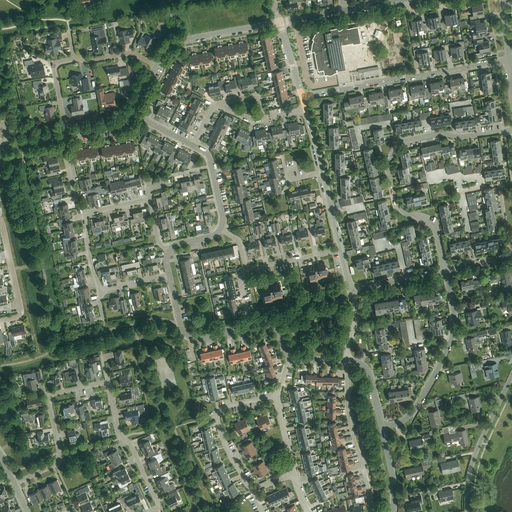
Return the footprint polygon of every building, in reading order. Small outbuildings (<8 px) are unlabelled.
[(297,1),(304,0),(288,0),(289,2),(285,3),(287,11),(298,9),(297,1)] [(474,0),(466,2),(467,6),(469,5),(470,11),(472,11),(483,9),(483,5),(481,5),(481,3),(474,4),(474,0)] [(483,9),(472,11),(473,16),(469,17),(470,20),(477,18),(476,15),(483,14),(483,12),(484,12),(483,9)] [(452,24),(452,27),(458,26),(458,27),(461,26),(460,22),(459,19),(457,20),(455,13),(454,13),(453,12),(450,13),(452,24)] [(446,22),(443,22),(444,29),(447,29),(446,25),(452,24),(450,13),(446,13),(446,15),(444,15),(446,22)] [(437,15),(433,16),(435,27),(440,26),(441,30),(444,29),(443,22),(440,23),(439,16),(437,16),(437,15)] [(426,25),(427,32),(432,31),(436,31),(435,27),(433,16),(429,16),(429,18),(428,18),(429,25),(426,25)] [(416,19),(418,32),(424,31),(424,33),(427,33),(427,32),(426,25),(423,26),(422,19),(420,19),(420,18),(416,19)] [(413,32),(418,32),(416,19),(412,19),(412,21),(411,21),(412,28),(409,28),(410,36),(413,35),(413,32)] [(474,29),(487,27),(486,23),(485,24),(484,22),(478,23),(477,20),(470,21),(471,27),(473,26),(474,29)] [(94,30),(95,36),(92,37),(95,52),(101,50),(101,45),(107,44),(103,24),(90,26),(91,31),(94,30)] [(314,35),(313,38),(314,39),(312,44),(311,50),(312,50),(314,50),(318,71),(319,75),(324,74),(324,75),(327,74),(328,75),(329,75),(330,75),(332,74),(333,74),(334,73),(336,72),(336,70),(345,68),(345,67),(342,52),(342,50),(341,45),(345,45),(349,44),(353,43),(353,44),(360,43),(357,27),(352,28),(350,28),(348,29),(346,28),(345,28),(344,28),(343,29),(341,29),(340,30),(338,30),(338,28),(327,30),(322,32),(321,31),(317,32),(314,35)] [(474,29),(474,32),(472,33),(473,38),(480,37),(480,34),(486,33),(486,31),(487,31),(487,27),(474,29)] [(128,38),(134,37),(132,30),(127,31),(127,30),(118,32),(119,35),(119,36),(121,44),(129,42),(128,38)] [(59,41),(57,42),(56,40),(62,39),(61,33),(54,34),(54,35),(51,35),(51,39),(48,39),(49,45),(45,46),(46,52),(50,51),(50,54),(58,52),(57,49),(61,49),(59,41)] [(153,43),(155,39),(146,35),(145,39),(141,37),(137,44),(144,47),(145,47),(151,50),(154,43),(153,43)] [(258,41),(258,43),(273,40),(273,38),(271,39),(270,35),(261,37),(262,40),(258,41)] [(478,44),(479,48),(490,46),(489,42),(488,42),(488,41),(481,42),(480,39),(473,40),(474,45),(478,44)] [(459,46),(456,46),(458,57),(461,57),(461,56),(463,55),(462,49),(465,48),(463,41),(458,42),(459,46)] [(454,58),(458,57),(456,46),(450,47),(450,43),(447,44),(448,51),(451,51),(452,57),(454,57),(454,58)] [(447,44),(444,45),(441,45),(442,49),(439,49),(441,61),(445,60),(444,59),(446,58),(445,52),(448,51),(447,44)] [(222,61),(219,45),(218,46),(218,47),(214,48),(216,58),(219,57),(220,61),(222,61)] [(273,49),(273,46),(263,48),(264,51),(260,52),(261,54),(275,51),(275,49),(273,49)] [(433,46),(430,47),(431,54),(434,54),(435,60),(437,60),(437,61),(441,61),(439,49),(433,50),(433,46)] [(490,46),(479,48),(479,53),(475,54),(476,57),(484,56),(483,53),(490,52),(489,50),(491,50),(490,46)] [(430,47),(427,48),(422,48),(422,52),(424,63),(428,63),(428,62),(429,61),(428,55),(431,54),(430,47)] [(420,63),(420,64),(424,63),(422,52),(421,49),(413,50),(414,57),(417,57),(418,63),(420,63)] [(276,60),(275,56),(265,58),(266,61),(262,62),(263,65),(278,61),(277,60),(276,60)] [(31,69),(32,73),(30,73),(30,74),(30,76),(31,77),(32,77),(45,74),(43,64),(33,66),(31,60),(24,61),(26,67),(28,67),(29,69),(31,69)] [(188,72),(186,71),(183,69),(184,66),(176,62),(174,65),(173,64),(172,66),(185,73),(187,74),(188,72)] [(118,77),(126,75),(125,68),(119,69),(119,66),(107,69),(109,76),(118,74),(118,77)] [(171,72),(179,76),(181,73),(184,75),(185,73),(172,66),(171,67),(173,68),(171,72)] [(270,77),(270,79),(285,76),(285,74),(283,75),(282,71),(273,73),(273,76),(270,77)] [(167,75),(180,82),(181,80),(178,78),(179,76),(171,72),(170,75),(168,74),(167,75)] [(251,77),(246,78),(248,89),(254,88),(253,84),(257,83),(255,73),(254,73),(254,72),(252,73),(252,74),(250,74),(251,75),(251,77)] [(80,91),(89,90),(87,78),(83,79),(82,74),(72,76),(70,78),(72,85),(79,84),(80,91)] [(166,81),(174,85),(176,83),(179,85),(180,82),(167,75),(166,77),(168,78),(166,81)] [(229,82),(232,93),(237,92),(236,87),(239,86),(237,76),(234,77),(234,80),(229,82)] [(246,78),(241,79),(240,76),(237,76),(239,86),(242,86),(243,91),(248,89),(246,78)] [(463,76),(456,78),(458,88),(463,87),(464,90),(469,89),(467,82),(465,83),(463,76)] [(224,83),(224,80),(223,77),(220,78),(221,81),(223,89),(226,89),(227,94),(232,93),(229,82),(229,80),(226,81),(226,82),(224,83)] [(451,85),(448,86),(449,92),(454,91),(453,89),(458,88),(456,78),(450,79),(451,85)] [(42,80),(40,81),(33,82),(34,89),(39,88),(41,99),(49,97),(47,85),(43,86),(42,80)] [(437,81),(439,91),(443,90),(444,93),(449,92),(448,86),(445,86),(444,80),(437,81)] [(162,85),(175,92),(176,90),(173,88),(174,85),(166,81),(164,84),(163,83),(162,85)] [(218,84),(213,85),(216,97),(221,96),(220,90),(223,89),(221,81),(218,82),(218,84)] [(428,89),(430,99),(435,98),(434,92),(439,91),(437,81),(430,83),(431,89),(428,89)] [(285,85),(284,82),(275,84),(276,87),(272,87),(272,90),(287,87),(287,85),(285,85)] [(424,84),(417,85),(419,98),(424,97),(424,100),(430,99),(428,89),(425,90),(424,84)] [(175,92),(162,85),(161,87),(162,87),(161,91),(169,95),(171,92),(174,94),(175,92)] [(419,98),(417,85),(410,86),(411,93),(408,93),(409,100),(419,98)] [(205,92),(199,87),(196,91),(203,96),(205,92)] [(395,89),(398,101),(403,100),(403,101),(408,100),(407,93),(403,94),(402,88),(395,89)] [(398,101),(395,89),(388,90),(390,96),(387,97),(388,104),(388,107),(393,106),(393,103),(393,102),(398,101)] [(113,93),(103,95),(103,91),(97,92),(100,104),(105,103),(106,107),(115,105),(113,93)] [(376,93),(378,102),(383,101),(383,104),(388,104),(387,97),(384,98),(382,91),(376,93)] [(287,96),(287,92),(277,94),(278,97),(274,98),(275,100),(289,97),(289,95),(287,96)] [(191,96),(195,98),(192,102),(203,108),(205,103),(202,101),(203,98),(192,93),(191,96)] [(368,107),(373,106),(374,103),(378,102),(376,93),(369,94),(370,100),(367,101),(368,107)] [(358,109),(368,107),(367,101),(364,101),(363,95),(356,96),(358,109)] [(346,111),(349,111),(358,109),(356,96),(349,97),(350,100),(344,101),(346,111)] [(73,115),(84,113),(83,105),(82,105),(80,98),(73,99),(75,106),(71,107),(73,115)] [(155,115),(160,118),(166,107),(165,107),(161,105),(162,102),(159,100),(154,108),(158,110),(155,115)] [(203,108),(192,102),(190,107),(201,112),(203,108)] [(47,105),(40,106),(39,106),(40,112),(46,111),(47,119),(55,118),(53,107),(47,108),(47,105)] [(160,118),(165,120),(167,116),(170,117),(175,108),(172,107),(171,108),(166,105),(165,107),(166,107),(160,118)] [(201,112),(190,107),(188,112),(198,117),(201,112)] [(198,117),(188,112),(186,116),(196,121),(198,117)] [(450,123),(449,114),(448,112),(445,113),(445,115),(442,116),(444,124),(450,123)] [(227,115),(226,118),(220,116),(218,121),(229,126),(230,123),(231,124),(234,118),(227,115)] [(196,121),(186,116),(183,121),(194,126),(196,121)] [(429,118),(430,118),(431,127),(438,126),(436,117),(429,118)] [(415,130),(414,121),(408,122),(407,119),(407,120),(409,131),(415,130)] [(403,132),(409,131),(407,120),(404,120),(405,122),(401,123),(401,121),(403,132)] [(186,132),(187,129),(192,131),(194,126),(183,121),(181,126),(178,124),(176,127),(186,132)] [(216,125),(226,130),(229,126),(218,121),(216,125)] [(403,132),(401,121),(398,121),(398,123),(394,124),(396,133),(403,132)] [(300,135),(304,134),(302,125),(298,126),(298,122),(292,123),(295,137),(301,136),(300,135)] [(292,123),(287,124),(288,129),(285,130),(287,136),(288,140),(291,139),(290,138),(295,137),(292,123)] [(226,130),(216,125),(214,130),(224,135),(226,130)] [(279,138),(284,137),(287,136),(285,130),(282,131),(281,125),(276,127),(279,138)] [(274,139),(279,138),(276,127),(271,128),(272,133),(269,134),(271,143),(274,142),(274,139)] [(232,138),(235,139),(240,141),(245,130),(240,128),(239,131),(236,130),(232,138)] [(263,145),(271,143),(269,134),(266,134),(265,129),(260,130),(263,145)] [(372,137),(383,135),(382,129),(373,131),(374,137),(372,137)] [(224,135),(214,130),(211,134),(222,140),(224,135)] [(251,139),(247,138),(250,132),(245,130),(240,141),(239,143),(244,145),(243,150),(250,150),(251,139)] [(253,137),(255,146),(255,148),(258,147),(258,146),(263,145),(260,130),(255,131),(256,137),(253,137)] [(141,140),(140,144),(148,149),(149,147),(155,136),(150,134),(149,136),(145,134),(144,136),(141,140)] [(220,144),(222,140),(211,134),(209,139),(220,144)] [(155,136),(149,147),(154,149),(153,151),(156,153),(161,143),(158,141),(160,139),(155,136)] [(223,146),(220,144),(209,139),(207,144),(212,146),(210,150),(217,153),(219,150),(220,150),(223,146)] [(161,143),(156,153),(161,156),(162,155),(163,156),(164,154),(170,144),(165,141),(163,144),(161,143)] [(170,144),(164,154),(169,157),(167,161),(169,162),(171,159),(174,154),(175,150),(173,149),(174,146),(170,144)] [(440,144),(433,145),(436,154),(442,152),(441,147),(440,144)] [(447,146),(449,154),(450,156),(452,156),(456,155),(455,153),(453,144),(447,146)] [(429,155),(436,154),(433,145),(427,146),(429,155)] [(423,157),(429,155),(427,146),(421,148),(423,157)] [(449,154),(447,146),(441,147),(442,152),(443,156),(449,154)] [(365,157),(373,155),(372,148),(363,150),(365,157)] [(174,154),(171,159),(174,161),(174,160),(179,162),(184,152),(180,149),(177,155),(174,154)] [(459,150),(460,153),(458,153),(459,163),(464,162),(463,158),(467,158),(466,149),(459,150)] [(400,153),(401,160),(410,158),(408,151),(400,153)] [(179,162),(178,163),(183,166),(186,168),(189,161),(191,158),(188,156),(189,154),(184,152),(179,162)] [(365,157),(366,163),(375,161),(373,155),(365,157)] [(49,163),(49,165),(49,166),(59,164),(58,158),(51,159),(50,156),(43,157),(45,164),(49,163)] [(411,164),(411,161),(414,160),(413,157),(410,158),(401,160),(403,166),(411,164)] [(366,163),(367,169),(376,167),(375,161),(366,163)] [(45,166),(46,170),(47,176),(55,175),(54,171),(60,170),(59,164),(49,166),(49,165),(45,166)] [(270,170),(266,170),(266,173),(279,170),(278,165),(269,167),(270,170)] [(378,174),(376,167),(367,169),(369,176),(378,174)] [(397,170),(399,176),(407,174),(406,168),(397,170)] [(92,183),(91,179),(97,178),(96,173),(79,177),(80,180),(79,180),(80,185),(92,183)] [(407,174),(399,176),(400,182),(404,182),(405,184),(411,183),(409,174),(407,174)] [(269,181),(265,182),(266,184),(279,181),(278,176),(271,178),(271,177),(268,178),(269,181)] [(369,178),(371,185),(380,183),(378,176),(369,178)] [(200,189),(205,188),(204,183),(200,184),(198,177),(193,178),(195,185),(196,190),(196,192),(201,191),(200,189)] [(247,177),(234,180),(235,185),(241,184),(244,184),(244,181),(248,180),(247,177)] [(54,186),(54,188),(64,186),(62,180),(56,181),(55,178),(48,180),(50,186),(54,186)] [(119,181),(122,193),(124,192),(125,196),(128,196),(124,178),(123,179),(124,180),(119,181)] [(132,190),(129,179),(125,180),(125,178),(124,178),(128,196),(130,195),(129,191),(132,190)] [(132,190),(134,190),(135,194),(138,194),(137,189),(134,178),(129,179),(132,190)] [(190,178),(185,179),(188,191),(196,190),(195,185),(191,186),(190,178)] [(179,193),(188,191),(185,179),(180,180),(182,188),(178,188),(179,193)] [(114,182),(110,183),(109,180),(105,181),(107,191),(111,190),(112,195),(117,194),(114,182)] [(81,191),(86,190),(87,192),(101,189),(101,186),(97,187),(93,188),(92,183),(80,185),(81,191)] [(381,189),(380,183),(371,185),(372,191),(381,189)] [(50,189),(51,192),(52,199),(59,197),(59,194),(65,192),(64,186),(54,188),(50,189)] [(105,188),(101,189),(87,192),(87,195),(88,201),(100,198),(99,193),(106,191),(105,188)] [(305,201),(307,201),(304,188),(299,189),(301,198),(304,197),(305,201)] [(484,190),(485,196),(494,194),(493,188),(484,190)] [(372,191),(374,197),(382,196),(381,189),(372,191)] [(293,200),(294,204),(294,205),(291,205),(292,209),(297,208),(296,203),(297,203),(294,190),(288,192),(290,201),(293,200)] [(154,198),(155,202),(167,200),(165,191),(161,192),(162,196),(154,198)] [(425,193),(418,195),(420,204),(427,202),(425,193)] [(244,195),(235,197),(236,202),(241,201),(245,200),(244,197),(248,196),(248,194),(244,195)] [(495,201),(494,194),(485,196),(486,203),(495,201)] [(418,195),(412,196),(414,205),(420,204),(418,195)] [(408,207),(414,205),(412,196),(406,198),(408,207)] [(90,206),(94,205),(95,207),(102,206),(100,198),(88,201),(90,206)] [(169,208),(169,205),(171,204),(172,203),(171,199),(167,200),(155,202),(156,207),(164,206),(164,209),(169,208)] [(377,202),(378,209),(387,207),(385,200),(377,202)] [(497,207),(495,201),(486,203),(488,209),(493,208),(497,207)] [(58,213),(69,210),(67,204),(61,205),(61,203),(54,204),(55,207),(54,208),(55,212),(56,213),(58,212),(58,213)] [(196,204),(196,207),(194,208),(195,212),(197,212),(198,212),(202,211),(210,210),(208,205),(201,207),(200,203),(196,204)] [(255,204),(242,207),(243,212),(252,210),(252,207),(256,206),(255,204)] [(440,213),(449,211),(447,205),(439,206),(440,213)] [(388,213),(387,207),(378,209),(380,215),(388,213)] [(486,216),(494,214),(493,208),(488,209),(484,210),(486,216)] [(137,210),(140,222),(148,220),(147,215),(143,216),(142,209),(137,210)] [(58,219),(59,222),(65,221),(64,218),(70,217),(69,210),(58,213),(60,219),(58,219)] [(131,224),(140,222),(137,210),(132,211),(134,219),(130,219),(131,224)] [(203,215),(202,211),(198,212),(199,221),(211,218),(210,213),(203,215)] [(450,217),(449,211),(440,213),(441,219),(450,217)] [(172,221),(174,220),(175,219),(175,217),(173,215),(171,216),(170,212),(165,213),(166,217),(159,219),(160,224),(172,221)] [(390,219),(388,213),(380,215),(381,221),(390,219)] [(123,214),(118,215),(121,227),(129,225),(128,220),(124,221),(123,214)] [(257,214),(244,217),(246,223),(255,221),(254,218),(258,217),(257,214)] [(496,220),(494,214),(486,216),(487,222),(496,220)] [(111,224),(112,229),(115,228),(116,231),(121,230),(120,227),(121,227),(118,215),(113,216),(115,223),(111,224)] [(452,223),(450,217),(441,219),(443,225),(452,223)] [(103,218),(99,219),(101,231),(110,229),(109,224),(105,225),(103,218)] [(199,221),(200,221),(196,222),(197,226),(200,225),(201,229),(196,230),(197,234),(204,232),(203,229),(206,228),(205,224),(212,223),(211,218),(199,221)] [(94,220),(95,224),(91,225),(93,233),(101,231),(99,219),(94,220)] [(325,235),(324,229),(325,229),(324,225),(320,225),(319,219),(316,220),(320,236),(325,235)] [(390,219),(381,221),(378,222),(380,230),(385,229),(388,228),(388,226),(391,226),(390,219)] [(349,221),(347,222),(348,228),(357,226),(355,220),(352,221),(349,221)] [(496,220),(487,222),(488,229),(497,227),(496,220)] [(63,227),(64,230),(73,228),(71,222),(65,224),(65,221),(59,222),(60,227),(63,227)] [(168,227),(169,230),(174,229),(172,221),(160,224),(161,228),(168,227)] [(452,223),(443,225),(444,232),(453,230),(452,223)] [(404,227),(405,233),(414,231),(413,225),(404,227)] [(301,227),(303,240),(309,239),(307,230),(304,230),(303,226),(301,227)] [(357,226),(348,228),(350,235),(358,233),(357,226)] [(61,235),(63,240),(69,239),(68,236),(74,235),(73,228),(64,230),(65,234),(61,235)] [(286,228),(284,228),(284,231),(287,244),(293,242),(291,233),(288,234),(286,228)] [(176,238),(174,229),(169,230),(162,232),(163,237),(170,235),(171,239),(176,238)] [(414,231),(405,233),(407,239),(415,238),(414,231)] [(358,233),(350,235),(351,241),(360,239),(358,233)] [(268,234),(271,247),(276,246),(274,237),(271,238),(270,234),(268,234)] [(252,238),(254,251),(260,250),(258,241),(255,241),(254,237),(252,238)] [(418,239),(419,245),(428,243),(426,237),(418,239)] [(495,248),(502,246),(500,238),(493,239),(495,248)] [(67,245),(68,248),(68,249),(77,247),(75,240),(69,242),(69,239),(63,240),(64,246),(67,245)] [(360,239),(351,241),(352,247),(361,245),(360,239)] [(493,239),(487,241),(489,249),(495,248),(493,239)] [(462,241),(464,250),(470,248),(468,240),(462,241)] [(462,241),(456,243),(457,251),(464,250),(462,241)] [(487,241),(481,242),(483,251),(489,249),(487,241)] [(476,252),(483,251),(481,242),(474,244),(476,252)] [(429,249),(428,243),(419,245),(421,251),(429,249)] [(451,253),(457,251),(456,243),(449,244),(451,253)] [(78,253),(77,247),(68,249),(68,248),(65,249),(65,250),(64,250),(65,253),(67,259),(73,257),(72,254),(78,253)] [(229,257),(230,257),(230,260),(234,259),(235,258),(238,257),(237,250),(234,251),(233,247),(228,248),(229,257)] [(431,256),(429,249),(421,251),(422,258),(431,256)] [(98,262),(106,260),(105,253),(97,255),(98,262)] [(146,257),(146,260),(142,261),(144,265),(147,265),(149,272),(154,271),(151,259),(151,256),(150,256),(150,255),(149,255),(146,256),(146,257)] [(182,266),(191,264),(190,259),(191,258),(190,255),(184,257),(184,260),(181,260),(182,266)] [(431,256),(422,258),(423,264),(425,264),(428,263),(432,262),(431,256)] [(151,259),(154,271),(158,270),(157,262),(161,262),(160,257),(151,259)] [(362,258),(364,267),(370,266),(368,257),(362,258)] [(357,269),(364,267),(362,258),(355,260),(357,269)] [(392,262),(393,271),(400,269),(398,261),(392,262)] [(130,263),(133,275),(137,274),(136,267),(140,266),(139,262),(130,263)] [(326,277),(327,277),(324,262),(317,264),(318,266),(307,268),(311,283),(317,281),(318,282),(326,281),(326,277)] [(392,262),(385,264),(387,272),(393,271),(392,262)] [(128,276),(133,275),(130,263),(121,265),(122,270),(126,269),(128,276)] [(79,270),(78,267),(78,264),(72,266),(72,269),(73,274),(76,274),(77,277),(85,275),(84,269),(79,270)] [(385,264),(379,265),(381,274),(387,272),(385,264)] [(375,275),(381,274),(379,265),(373,266),(375,275)] [(109,268),(111,280),(116,279),(115,272),(118,271),(117,266),(109,268)] [(111,280),(109,268),(100,270),(101,275),(105,274),(107,281),(111,280)] [(498,280),(501,279),(501,280),(502,279),(503,284),(502,285),(503,291),(511,288),(511,284),(509,272),(500,274),(500,275),(497,276),(496,274),(488,276),(490,283),(498,281),(498,280)] [(77,277),(77,281),(74,282),(74,284),(73,285),(74,287),(81,286),(81,283),(87,282),(85,275),(77,277)] [(473,287),(474,289),(482,287),(480,280),(472,281),(472,279),(460,282),(462,290),(473,287)] [(272,300),(283,298),(279,283),(273,285),(272,283),(264,285),(264,289),(263,289),(266,304),(273,302),(272,300)] [(186,287),(188,292),(191,292),(192,295),(201,293),(200,289),(196,290),(195,285),(186,287)] [(81,286),(74,287),(75,290),(76,290),(76,292),(75,292),(76,297),(78,296),(89,294),(88,287),(82,289),(81,286)] [(161,287),(153,289),(156,300),(161,298),(162,301),(163,303),(168,302),(167,299),(166,294),(163,294),(161,287)] [(8,296),(7,291),(0,292),(0,301),(7,300),(6,297),(8,296)] [(433,292),(427,293),(428,303),(429,305),(432,304),(431,302),(435,302),(435,304),(439,303),(437,295),(434,295),(433,292)] [(133,305),(141,303),(138,293),(131,294),(133,304),(130,304),(131,310),(134,310),(133,305)] [(420,294),(422,304),(422,306),(425,305),(425,303),(428,303),(427,293),(420,294)] [(78,300),(79,305),(85,304),(85,301),(91,300),(89,294),(78,296),(79,300),(78,300)] [(418,304),(422,304),(420,294),(413,295),(415,305),(415,307),(418,306),(418,304)] [(127,312),(125,304),(124,298),(120,299),(119,297),(111,299),(112,300),(109,301),(110,307),(113,307),(114,308),(121,307),(123,313),(127,312)] [(398,299),(400,309),(400,311),(403,311),(403,309),(406,308),(405,298),(398,299)] [(398,299),(391,300),(393,310),(393,312),(396,312),(396,310),(400,309),(398,299)] [(509,313),(511,312),(511,299),(502,302),(503,310),(508,309),(509,313)] [(7,300),(0,301),(0,310),(11,308),(10,303),(8,303),(7,300)] [(391,300),(385,301),(386,311),(386,313),(390,313),(390,311),(393,310),(391,300)] [(386,311),(385,301),(378,302),(375,303),(375,306),(376,308),(375,308),(376,314),(377,314),(377,315),(383,314),(383,312),(386,311)] [(81,314),(85,314),(93,312),(92,305),(87,306),(87,304),(85,304),(79,305),(80,311),(81,314)] [(481,319),(482,319),(480,310),(477,311),(477,310),(466,313),(467,319),(468,319),(470,325),(469,325),(469,326),(472,325),(473,325),(479,323),(478,319),(481,318),(481,319)] [(85,314),(86,317),(82,318),(83,324),(91,322),(90,319),(95,318),(93,312),(85,314)] [(432,327),(442,326),(441,320),(436,320),(436,317),(429,318),(430,324),(432,324),(432,327)] [(384,328),(386,328),(391,327),(390,324),(379,326),(379,329),(374,329),(375,336),(385,334),(387,334),(387,331),(385,331),(384,328)] [(23,326),(12,328),(14,336),(21,334),(22,338),(26,337),(25,334),(23,326)] [(442,326),(432,327),(430,327),(431,331),(433,331),(433,334),(443,333),(442,326)] [(477,350),(475,337),(478,336),(478,337),(487,335),(487,331),(477,333),(477,332),(466,335),(467,339),(465,339),(466,344),(467,344),(469,352),(477,350)] [(503,346),(511,344),(511,341),(510,331),(500,333),(503,346)] [(376,343),(386,341),(388,341),(388,338),(386,338),(385,334),(375,336),(376,343)] [(384,348),(384,351),(392,350),(391,347),(389,347),(389,344),(387,345),(386,341),(376,343),(377,349),(384,348)] [(265,343),(262,345),(261,342),(254,345),(255,347),(257,347),(259,352),(272,347),(271,345),(267,347),(265,343)] [(215,345),(218,358),(223,357),(222,348),(218,349),(217,345),(215,345)] [(243,347),(246,360),(252,358),(250,350),(246,351),(245,346),(243,347)] [(207,347),(205,348),(207,361),(213,359),(211,351),(208,352),(207,347)] [(259,352),(261,357),(270,353),(268,350),(272,349),(272,347),(259,352)] [(415,353),(415,357),(425,355),(424,348),(414,350),(414,351),(412,351),(412,354),(415,353)] [(235,349),(233,349),(235,362),(241,361),(239,352),(236,353),(235,349)] [(380,355),(381,362),(391,360),(393,360),(393,357),(391,357),(390,354),(392,353),(392,350),(384,351),(385,355),(380,355)] [(113,369),(125,366),(123,359),(121,352),(115,353),(117,360),(112,361),(113,369)] [(261,357),(264,362),(276,357),(275,355),(271,356),(270,353),(261,357)] [(425,355),(415,357),(413,357),(409,358),(409,361),(416,360),(416,363),(426,362),(425,355)] [(263,367),(263,368),(274,363),(272,360),(277,359),(276,357),(264,362),(266,366),(263,367)] [(70,360),(72,369),(78,367),(76,359),(70,360)] [(381,362),(382,369),(393,367),(394,367),(394,363),(392,364),(391,360),(381,362)] [(469,363),(470,369),(483,366),(482,361),(469,363)] [(416,363),(414,364),(410,364),(411,368),(417,367),(417,370),(415,370),(416,374),(424,372),(423,369),(427,368),(426,362),(416,363)] [(95,376),(94,372),(97,371),(96,363),(89,364),(90,367),(86,368),(88,378),(95,376)] [(263,368),(265,373),(278,368),(277,366),(273,367),(272,365),(274,364),(274,363),(263,368)] [(495,364),(487,366),(484,366),(486,372),(488,371),(490,378),(498,376),(495,364)] [(460,386),(459,382),(463,381),(459,366),(453,367),(454,370),(459,369),(460,372),(448,375),(450,384),(454,383),(455,387),(460,386)] [(393,370),(393,367),(382,369),(383,375),(389,374),(389,377),(396,376),(395,370),(393,370)] [(278,369),(278,368),(265,373),(268,378),(276,374),(274,371),(278,369)] [(53,385),(60,384),(58,377),(61,376),(60,370),(56,371),(56,375),(51,376),(52,381),(49,382),(50,386),(53,385)] [(121,386),(133,383),(131,376),(130,370),(124,371),(125,377),(120,378),(121,386)] [(34,379),(37,379),(41,378),(40,371),(28,374),(28,373),(23,375),(24,382),(27,382),(29,391),(37,389),(34,379)] [(67,381),(71,380),(71,381),(77,380),(76,371),(69,373),(69,374),(65,374),(67,381)] [(341,379),(338,379),(338,377),(335,377),(335,373),(333,373),(332,386),(338,386),(338,387),(341,387),(341,379)] [(247,378),(249,391),(255,390),(253,381),(250,382),(249,378),(247,378)] [(238,380),(236,381),(239,394),(244,392),(242,384),(239,384),(238,380)] [(220,382),(220,381),(207,383),(208,389),(216,387),(216,383),(220,382)] [(396,401),(394,391),(394,389),(393,385),(390,386),(391,392),(388,392),(389,402),(396,401)] [(135,399),(134,395),(139,394),(138,386),(130,388),(131,393),(121,395),(122,402),(135,399)] [(405,390),(401,390),(403,400),(409,399),(409,395),(412,395),(411,386),(404,387),(405,390)] [(396,401),(403,400),(401,390),(401,388),(397,388),(398,391),(394,391),(396,401)] [(222,393),(222,391),(209,394),(210,399),(219,397),(218,394),(222,393)] [(323,395),(327,396),(327,401),(340,401),(340,399),(336,399),(336,395),(332,395),(332,392),(323,392),(323,395)] [(305,393),(290,396),(291,402),(293,401),(299,400),(299,399),(299,396),(305,395),(305,393)] [(41,405),(40,397),(28,399),(30,408),(41,405)] [(468,399),(470,408),(471,413),(482,410),(479,397),(468,399)] [(96,407),(96,408),(97,411),(105,409),(104,405),(103,406),(101,400),(102,400),(101,399),(100,399),(100,400),(95,401),(95,399),(91,400),(93,408),(96,407)] [(296,411),(304,409),(304,406),(308,405),(307,403),(294,406),(296,411)] [(74,412),(74,408),(73,404),(69,405),(69,406),(64,407),(63,408),(63,409),(64,414),(63,414),(64,418),(72,416),(71,413),(74,412)] [(126,420),(130,419),(132,424),(140,422),(138,410),(144,409),(143,404),(135,406),(136,410),(125,412),(126,420)] [(82,406),(76,407),(78,415),(84,413),(82,406)] [(431,426),(441,424),(438,410),(428,412),(431,426)] [(24,421),(37,419),(38,426),(46,425),(43,414),(36,416),(35,413),(23,416),(24,421)] [(260,413),(264,422),(269,419),(267,414),(262,416),(261,413),(260,413)] [(310,416),(310,414),(297,417),(298,422),(307,420),(306,417),(310,416)] [(238,418),(242,427),(247,424),(245,419),(240,421),(239,418),(238,418)] [(328,430),(341,427),(340,425),(336,426),(335,422),(333,423),(333,420),(331,420),(324,421),(325,425),(326,424),(326,426),(327,426),(328,430)] [(99,422),(100,423),(94,424),(95,430),(97,429),(99,437),(103,436),(102,435),(108,434),(109,434),(109,433),(107,427),(109,427),(108,423),(102,425),(102,422),(99,422)] [(267,430),(264,422),(258,424),(261,430),(265,428),(266,430),(267,430)] [(198,434),(198,436),(211,433),(210,427),(201,429),(202,433),(198,434)] [(246,435),(242,427),(236,429),(239,435),(243,433),(245,435),(246,435)] [(341,429),(341,427),(328,430),(329,435),(338,433),(337,430),(341,429)] [(77,442),(81,441),(79,433),(76,434),(75,430),(67,432),(68,436),(69,436),(70,441),(70,442),(71,442),(77,441),(77,442)] [(297,433),(298,439),(307,437),(306,434),(310,433),(310,430),(297,433)] [(458,432),(458,433),(444,436),(444,439),(444,440),(445,446),(451,444),(451,442),(461,440),(462,445),(468,444),(465,430),(458,432)] [(49,442),(48,435),(44,436),(43,431),(37,433),(40,444),(49,442)] [(422,441),(430,440),(429,434),(423,435),(424,438),(409,441),(411,451),(424,448),(422,441)] [(140,444),(142,450),(152,446),(150,442),(153,441),(150,435),(144,438),(146,441),(140,444)] [(330,446),(330,449),(343,446),(339,447),(339,444),(340,444),(339,440),(344,439),(343,437),(330,440),(332,446),(330,446)] [(214,443),(212,438),(204,440),(204,443),(200,444),(201,446),(214,443)] [(313,443),(312,441),(299,444),(301,449),(309,447),(308,444),(313,443)] [(240,454),(249,450),(246,445),(241,447),(243,451),(240,453),(240,454)] [(153,450),(152,446),(142,450),(145,456),(151,453),(152,456),(160,453),(161,452),(160,450),(157,451),(156,448),(153,450)] [(257,446),(249,450),(251,455),(256,453),(254,448),(257,447),(257,446)] [(346,451),(345,448),(343,448),(343,446),(330,449),(331,450),(332,451),(336,450),(338,455),(351,452),(350,450),(346,451)] [(206,456),(218,453),(217,448),(215,448),(215,449),(209,450),(209,451),(209,453),(205,454),(206,456)] [(111,459),(111,460),(119,456),(117,450),(111,453),(110,450),(104,453),(106,458),(107,461),(111,459)] [(351,454),(351,452),(338,455),(339,461),(347,459),(347,455),(351,454)] [(151,468),(159,464),(159,463),(163,459),(160,453),(152,456),(152,457),(153,460),(148,462),(151,468)] [(119,456),(111,460),(112,463),(108,465),(110,470),(118,466),(116,464),(122,461),(119,456)] [(303,460),(304,465),(313,463),(312,460),(316,459),(316,457),(303,460)] [(421,461),(422,466),(423,465),(423,468),(428,467),(427,464),(430,464),(429,460),(425,461),(425,460),(421,461)] [(443,474),(459,470),(457,461),(441,464),(443,474)] [(353,463),(339,466),(340,472),(339,472),(340,474),(342,474),(347,473),(346,470),(350,469),(349,466),(353,465),(353,463)] [(166,472),(165,469),(164,466),(160,467),(159,464),(151,468),(153,474),(159,472),(160,475),(166,472)] [(216,471),(212,473),(213,475),(225,469),(223,464),(214,468),(216,471)] [(260,469),(258,464),(252,466),(254,471),(251,472),(252,473),(260,469)] [(268,465),(260,469),(263,475),(268,472),(266,468),(269,466),(268,465)] [(405,478),(419,475),(424,474),(422,466),(404,470),(405,478)] [(118,475),(119,478),(128,474),(125,468),(121,470),(120,467),(118,468),(111,471),(114,476),(118,475)] [(319,470),(318,467),(305,470),(307,476),(315,474),(314,470),(319,470)] [(225,469),(213,475),(214,477),(218,475),(219,478),(227,474),(225,469)] [(343,476),(345,476),(346,481),(344,482),(359,478),(359,476),(354,477),(353,474),(349,475),(349,472),(347,473),(342,474),(343,476)] [(157,481),(159,486),(168,482),(167,479),(170,478),(168,473),(162,475),(163,478),(157,481)] [(128,474),(119,478),(121,481),(117,482),(120,488),(126,485),(125,482),(131,480),(128,474)] [(220,481),(216,482),(217,485),(229,479),(227,474),(219,478),(220,481)] [(310,482),(312,487),(324,481),(323,479),(319,481),(317,478),(310,482)] [(360,480),(359,478),(344,482),(345,487),(356,485),(355,481),(360,480)] [(229,479),(217,485),(218,487),(222,485),(224,488),(226,487),(232,484),(231,484),(229,479)] [(47,484),(52,494),(52,493),(61,489),(57,480),(47,484)] [(325,483),(324,481),(312,487),(314,492),(322,488),(321,485),(325,483)] [(168,482),(159,486),(161,492),(168,489),(169,491),(175,489),(173,484),(169,485),(168,482)] [(227,490),(223,491),(224,494),(236,488),(234,483),(231,484),(232,484),(226,487),(227,490)] [(43,498),(52,494),(47,484),(48,485),(38,490),(43,500),(43,498)] [(90,501),(85,492),(89,490),(87,486),(78,490),(80,494),(76,496),(81,505),(90,501)] [(286,487),(281,489),(286,501),(289,500),(287,496),(290,495),(286,487)] [(236,488),(224,494),(225,496),(229,494),(230,497),(238,493),(236,488)] [(323,491),(322,488),(314,492),(317,497),(328,491),(327,489),(323,491)] [(284,502),(286,501),(281,489),(276,492),(280,500),(283,498),(284,502)] [(362,491),(362,489),(349,492),(350,497),(358,495),(358,492),(362,491)] [(449,500),(454,499),(451,489),(442,492),(441,490),(437,491),(440,501),(449,499),(449,500)] [(33,504),(40,501),(43,500),(38,490),(38,491),(29,495),(33,504)] [(132,497),(136,506),(142,503),(140,498),(143,496),(140,490),(135,492),(136,495),(132,497)] [(177,500),(180,499),(177,491),(170,494),(171,497),(166,499),(170,508),(175,506),(179,504),(177,500)] [(329,493),(328,491),(317,497),(319,502),(327,498),(325,495),(329,493)] [(276,492),(271,494),(277,506),(279,505),(277,501),(280,500),(276,492)] [(275,507),(277,506),(271,494),(266,496),(270,504),(273,503),(275,507)] [(419,501),(421,501),(420,495),(410,497),(411,503),(406,504),(407,511),(410,511),(421,510),(419,501)] [(127,496),(122,498),(124,504),(128,503),(130,509),(136,506),(132,497),(128,499),(127,496)] [(359,506),(358,502),(363,501),(362,497),(355,498),(356,503),(358,511),(363,511),(362,505),(359,506)] [(118,503),(114,505),(116,511),(123,511),(124,511),(121,506),(124,504),(122,498),(116,500),(118,503)] [(81,505),(83,511),(91,511),(94,511),(90,501),(81,505)] [(14,508),(10,510),(8,504),(5,505),(3,502),(1,503),(4,511),(10,511),(15,510),(14,508)]
